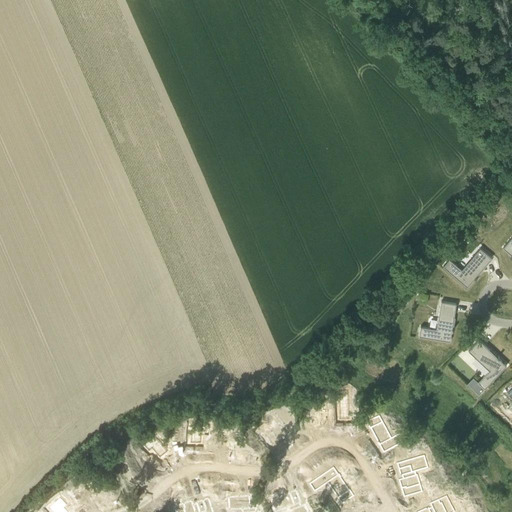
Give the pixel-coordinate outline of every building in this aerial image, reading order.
[(511,236),(503,247),(511,254),(510,256),(511,257),(511,256),(511,236)] [(474,278),(475,279),(477,277),(476,277),(483,268),(491,259),(492,258),(480,248),(473,256),(475,257),(463,271),(462,269),(449,259),(443,266),(467,286),(474,278)] [(436,329),(420,326),(419,335),(450,341),(452,330),(453,330),(453,328),(452,328),(454,317),(456,305),(456,303),(441,301),(439,311),(440,311),(437,329),(436,329)] [(490,368),(489,370),(478,382),(485,388),(507,365),(499,358),(500,357),(498,355),(497,356),(489,349),(480,340),(479,339),(468,350),(476,358),(477,356),(490,368)] [(339,408),(313,409),(314,423),(348,421),(347,393),(338,394),(339,408)] [(302,429),(285,407),(275,415),(283,425),(280,427),(279,427),(265,437),(276,452),(292,441),(287,436),(290,434),(292,436),(302,429)] [(379,416),(367,423),(383,454),(409,440),(405,432),(392,438),(391,439),(379,416)] [(205,426),(191,425),(189,445),(230,447),(230,434),(205,433),(205,426)] [(167,454),(155,438),(143,447),(148,452),(128,468),(137,479),(167,454)] [(424,455),(397,463),(402,475),(404,475),(405,477),(398,479),(404,498),(422,492),(416,471),(428,468),(424,455)] [(354,496),(333,468),(309,484),(314,491),(327,483),(342,505),(354,496)] [(60,500),(49,509),(50,511),(77,511),(93,499),(84,489),(65,506),(60,500)] [(296,491),(270,501),(274,511),(277,511),(287,508),(289,511),(288,511),(306,511),(304,506),(298,508),(297,504),(301,503),(296,491)] [(454,511),(446,495),(430,503),(433,509),(430,511),(428,508),(419,511),(454,511)] [(256,496),(228,498),(229,511),(241,510),(241,511),(253,511),(253,509),(256,509),(256,496)] [(191,501),(174,507),(175,511),(212,511),(209,499),(196,503),(197,507),(193,508),(191,501)]
